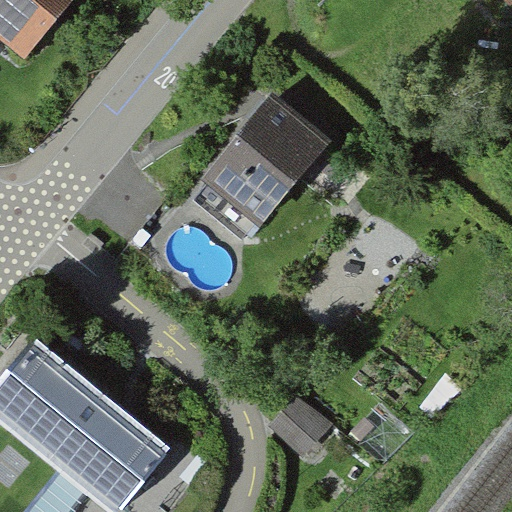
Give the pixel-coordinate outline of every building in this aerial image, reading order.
[(0,0),(0,49),(32,76),(94,0),(0,0)] [(511,0),(502,0),(511,9),(511,0)] [(341,149),(277,102),(207,196),(272,243),(341,149)] [(134,511),(182,453),(40,338),(0,387),(0,420),(113,511),(134,511)] [(339,434),(302,402),(275,433),(312,465),(339,434)]
